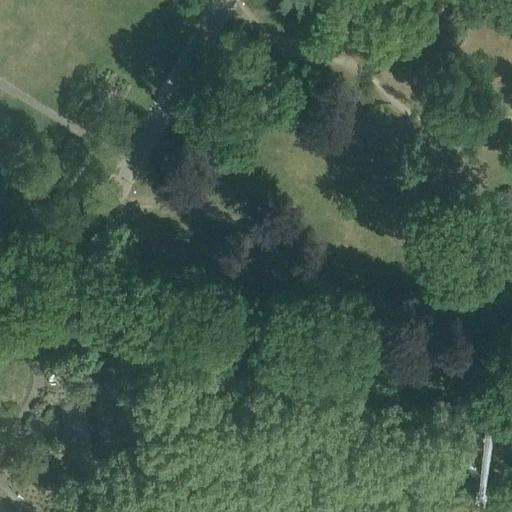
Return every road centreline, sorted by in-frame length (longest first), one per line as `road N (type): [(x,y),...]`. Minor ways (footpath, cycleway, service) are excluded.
road 1 (unclassified): [(62,280),(228,0)]
road 2 (unclassified): [(87,511),(62,280)]
